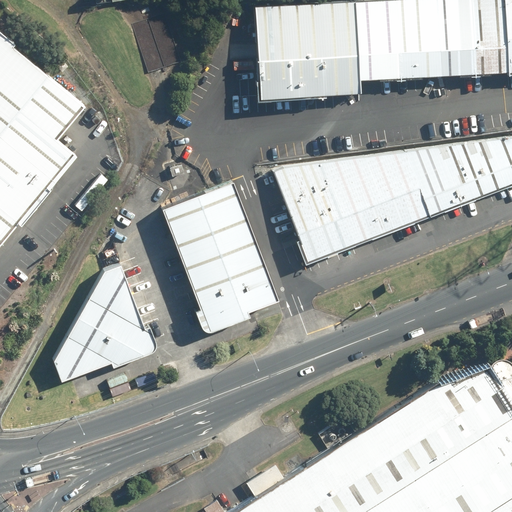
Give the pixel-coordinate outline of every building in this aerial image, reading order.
[(511,0),(447,0),(256,9),(260,102),(350,98),(349,71),(511,63),(511,0)] [(163,11),(130,22),(147,75),(180,64),(163,11)] [(96,94),(7,17),(0,24),(0,240),(78,151),(60,135),(96,94)] [(511,135),(284,165),(271,170),(306,260),(511,181),(511,135)] [(273,299),(232,181),(209,189),(161,206),(197,307),(193,309),(199,324),(203,328),(211,328),(247,314),(246,308),(273,299)] [(144,326),(119,261),(104,268),(39,384),(40,386),(111,359),(113,364),(151,349),(155,347),(156,342),(155,339),(149,324),(144,326)] [(511,511),(511,404),(483,360),(432,378),(223,511),(511,511)]
